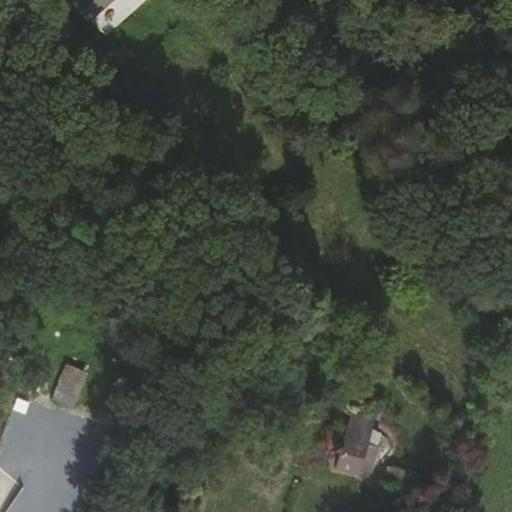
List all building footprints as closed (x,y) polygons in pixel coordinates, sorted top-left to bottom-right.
[(91,0),(91,1),(121,33),(152,0),(91,0)] [(480,295),(458,275),(430,304),(452,324),(480,295)] [(304,366),(314,332),(281,322),(271,355),(304,366)] [(80,388),(59,382),(53,403),(73,409),(80,388)] [(378,419),(353,414),(345,461),(370,465),(378,419)]
